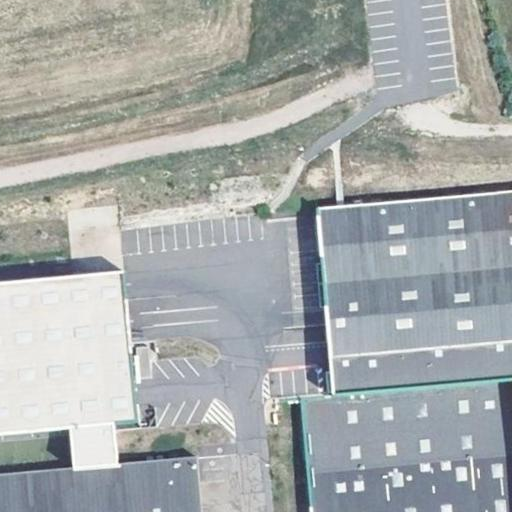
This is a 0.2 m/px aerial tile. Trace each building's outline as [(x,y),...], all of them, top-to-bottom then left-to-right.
[(511,190),(317,207),(334,396),(511,379),(511,190)] [(125,272),(0,282),(0,399),(135,388),(125,272)] [(511,511),(511,379),(334,396),(302,399),(312,511),(511,511)] [(135,388),(0,399),(0,434),(71,428),(116,424),(139,422),(135,388)] [(116,424),(71,428),(75,467),(119,463),(116,424)] [(0,511),(204,511),(199,455),(119,463),(75,467),(0,474),(0,511)]
